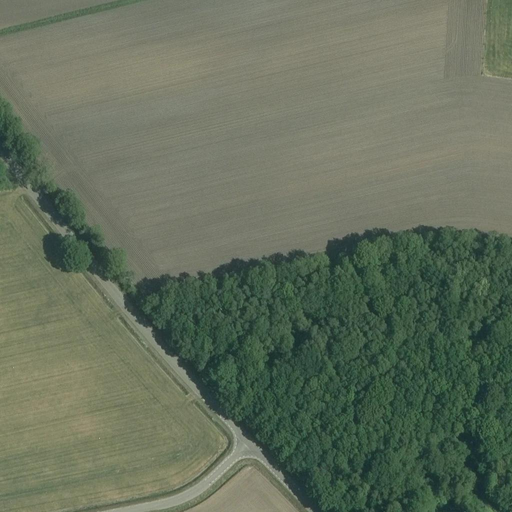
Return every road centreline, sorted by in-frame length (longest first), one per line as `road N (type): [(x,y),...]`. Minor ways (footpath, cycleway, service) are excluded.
road 1 (unclassified): [(248,441),(166,356),(0,149)]
road 2 (unclassified): [(248,441),(192,494),(124,511)]
